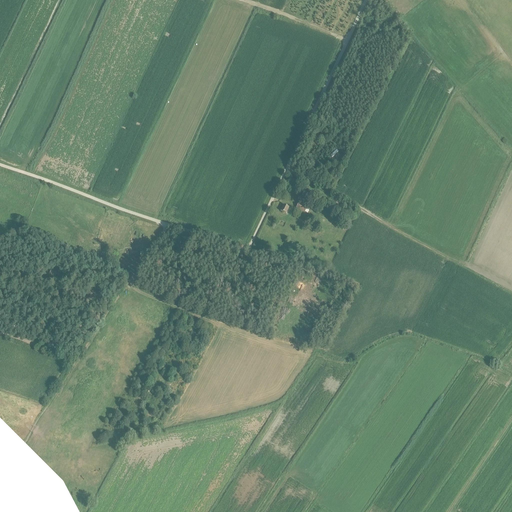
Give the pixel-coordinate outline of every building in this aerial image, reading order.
[(298,203),(307,208),(309,203),(300,199),(298,203)] [(307,208),(298,203),(296,209),(304,213),(305,212),(307,208)] [(283,205),(280,211),(286,214),(289,208),(283,205)] [(180,244),(176,251),(182,254),(191,238),(187,236),(184,241),(186,242),(184,245),(185,245),(183,247),(181,246),(182,245),(180,244)] [(83,251),(81,255),(99,262),(100,260),(98,259),(99,257),(92,255),(92,254),(83,251)] [(104,253),(101,261),(114,266),(118,258),(104,253)] [(108,279),(105,285),(114,288),(116,282),(108,279)] [(91,291),(87,297),(92,300),(96,293),(91,291)] [(48,344),(47,347),(57,351),(60,347),(59,346),(60,344),(50,340),(48,344)]
